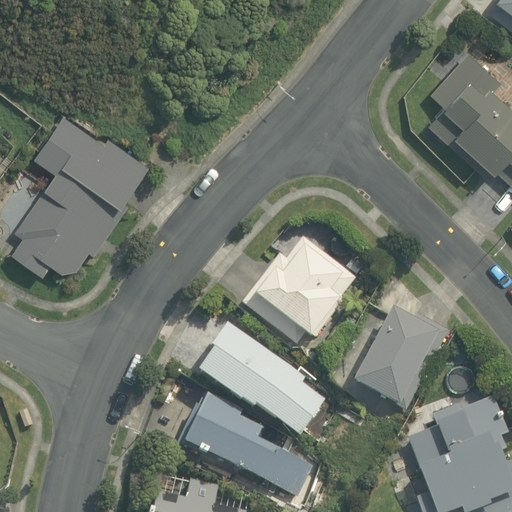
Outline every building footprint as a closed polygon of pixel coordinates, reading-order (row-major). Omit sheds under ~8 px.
[(511,0),(495,0),(487,12),(511,31),(511,0)] [(439,107),(425,123),(486,178),(495,170),(511,186),(511,112),(489,92),(499,81),(466,51),(428,94),(439,107)] [(121,200),(145,166),(104,135),(100,142),(60,114),(31,158),(52,173),(14,231),(23,237),(11,255),(41,275),(48,264),(58,271),(73,269),(86,250),(93,254),(125,204),(121,200)] [(239,303),(296,348),(307,335),(313,339),(344,297),(341,295),(354,277),(301,236),(284,258),(277,253),(239,303)] [(390,307),(351,380),(374,396),(403,412),(447,332),(416,314),(412,320),(390,307)] [(296,436),(322,399),(300,383),(302,379),(225,323),(207,348),(211,350),(196,371),(236,402),(238,400),(250,408),(253,405),(296,436)] [(205,452),(294,497),(309,463),(255,437),(260,424),(203,396),(198,406),(194,404),(176,442),(202,457),(205,452)] [(412,499),(417,511),(507,511),(511,510),(511,462),(502,466),(497,455),(502,453),(496,437),(504,434),(491,401),(456,415),(453,408),(430,417),(435,430),(407,441),(416,466),(409,469),(419,496),(412,499)] [(17,410),(23,427),(32,424),(25,407),(17,410)] [(241,511),(213,505),(218,485),(187,478),(182,498),(155,491),(149,511),(241,511)]
